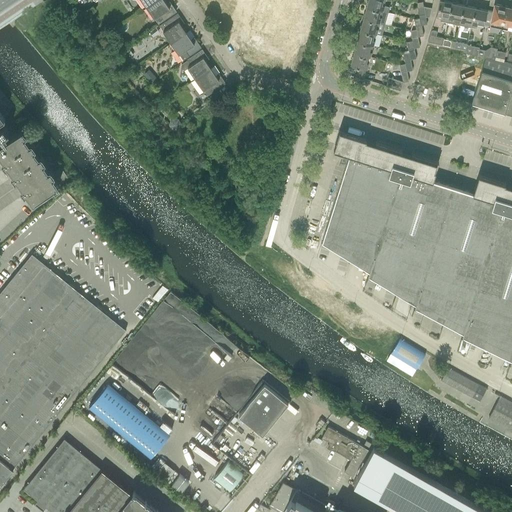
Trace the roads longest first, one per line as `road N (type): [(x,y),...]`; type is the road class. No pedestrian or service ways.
road 1 (unclassified): [(511,392),(377,316),(277,237),(327,79)]
road 2 (unknown): [(230,511),(186,429),(220,378),(254,374),(308,420)]
road 3 (tertiary): [(511,140),(327,79)]
